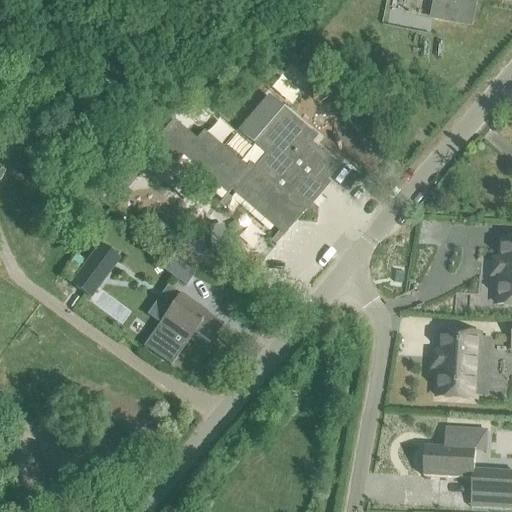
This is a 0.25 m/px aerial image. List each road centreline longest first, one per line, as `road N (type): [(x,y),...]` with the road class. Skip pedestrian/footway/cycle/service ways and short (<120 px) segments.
road 1 (unclassified): [(137,511),(339,276)]
road 2 (unclassified): [(339,276),(511,76)]
road 3 (unclassified): [(353,511),(384,339),(380,320),(339,276)]
